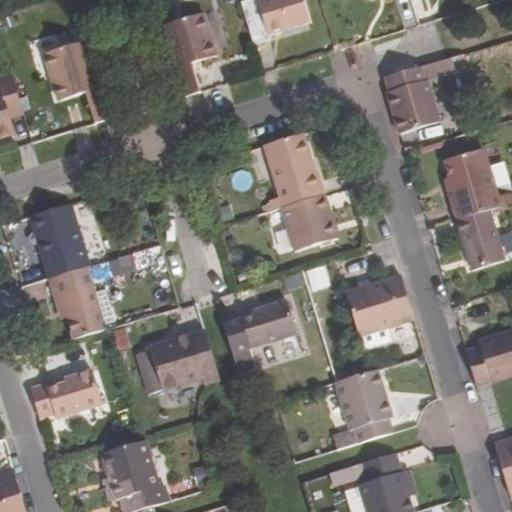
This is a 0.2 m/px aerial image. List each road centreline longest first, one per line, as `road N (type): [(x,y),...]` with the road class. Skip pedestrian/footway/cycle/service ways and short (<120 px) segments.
road 1 (residential): [(493,511),(361,86),(166,154)]
road 2 (residential): [(166,154),(0,205)]
road 3 (residential): [(0,360),(46,511)]
road 4 (residential): [(166,154),(205,291)]
